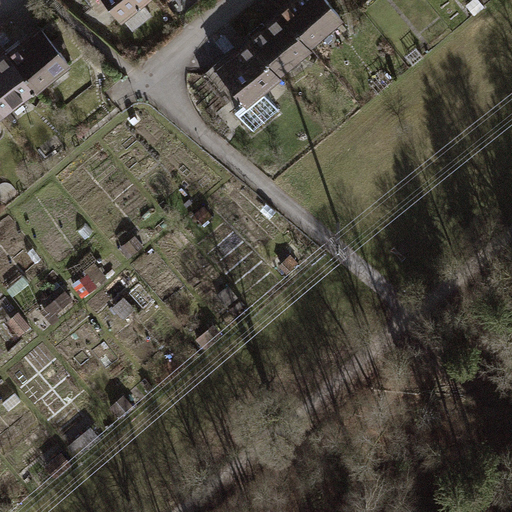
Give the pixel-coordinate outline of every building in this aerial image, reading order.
[(98,0),(131,39),(153,21),(144,9),(154,0),(98,0)] [(319,0),(296,0),(278,17),(310,55),(318,48),(325,56),(350,35),(319,0)] [(477,2),(466,11),(474,20),(485,12),(477,2)] [(278,17),(245,44),(278,83),(285,77),(292,85),(304,75),(296,67),(310,55),(278,17)] [(37,29),(4,55),(36,96),(69,70),(60,59),(70,52),(61,41),(52,48),(37,29)] [(245,44),(213,72),(222,83),(212,92),(223,105),(233,96),(246,110),(235,119),(254,141),(281,119),(262,96),(278,83),(245,44)] [(4,55),(0,58),(0,117),(4,122),(36,96),(4,55)] [(205,188),(196,177),(190,181),(199,193),(205,188)] [(170,186),(156,196),(163,206),(177,196),(170,186)] [(218,215),(208,203),(197,212),(206,224),(218,215)] [(261,206),(258,210),(273,223),(276,219),(261,206)] [(90,243),(84,236),(76,242),(82,249),(90,243)] [(146,246),(137,236),(124,246),(133,257),(146,246)] [(64,238),(52,248),(65,264),(77,254),(64,238)] [(311,256),(300,241),(295,245),(307,260),(311,256)] [(298,263),(291,254),(279,264),(286,272),(298,263)] [(77,283),(85,293),(108,274),(100,264),(77,283)] [(280,283),(270,271),(259,280),(268,292),(280,283)] [(77,301),(68,289),(40,311),(50,323),(77,301)] [(142,315),(125,294),(107,309),(124,329),(142,315)] [(31,327),(20,314),(12,320),(23,334),(31,327)] [(224,332),(215,321),(198,334),(207,346),(224,332)] [(136,406),(127,395),(111,408),(120,419),(136,406)] [(102,439),(93,427),(72,443),(82,455),(102,439)] [(71,463),(62,452),(36,474),(45,485),(71,463)]
